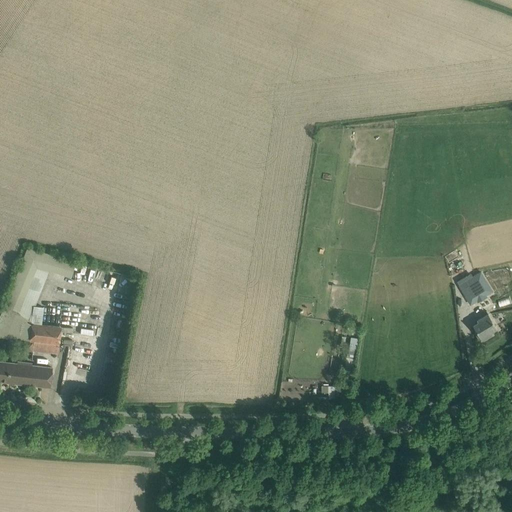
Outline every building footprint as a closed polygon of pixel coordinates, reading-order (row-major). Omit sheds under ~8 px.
[(26,247),(0,313),(0,336),(58,344),(60,326),(42,324),(44,307),(33,306),(34,301),(46,269),(70,276),(75,261),(26,247)] [(466,276),(457,281),(470,304),(477,300),(478,302),(486,297),(485,295),(482,289),(488,285),(481,272),(473,277),(472,275),(467,278),(466,276)] [(477,330),(475,332),(481,341),(490,336),(488,334),(497,329),(488,313),(477,320),(478,321),(473,324),(477,330)] [(0,361),(0,381),(49,387),(51,367),(31,365),(31,363),(23,362),(23,364),(2,362),(0,361)] [(320,391),(320,384),(307,383),(307,391),(320,391)] [(330,385),(329,397),(340,398),(340,385),(330,385)]
